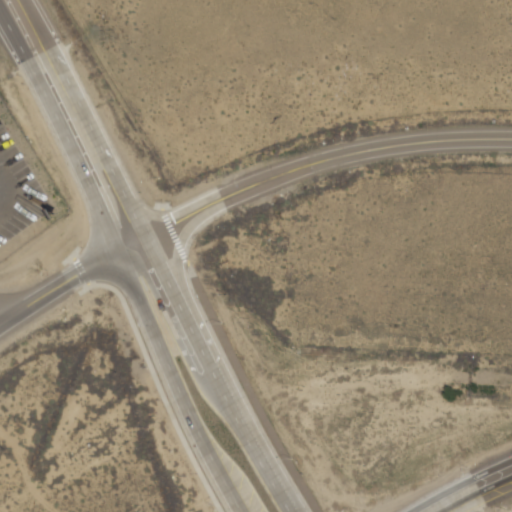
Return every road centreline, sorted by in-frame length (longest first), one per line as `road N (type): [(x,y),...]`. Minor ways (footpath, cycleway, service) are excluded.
road 1 (residential): [(511,139),(333,158),(279,174),(147,237)]
road 2 (secondary): [(120,251),(241,511)]
road 3 (secondary): [(28,59),(120,251)]
road 4 (tertiary): [(147,237),(0,324)]
road 5 (secondary): [(222,388),(147,237)]
road 6 (secondary): [(291,511),(222,388)]
road 7 (secondary): [(113,169),(51,49)]
